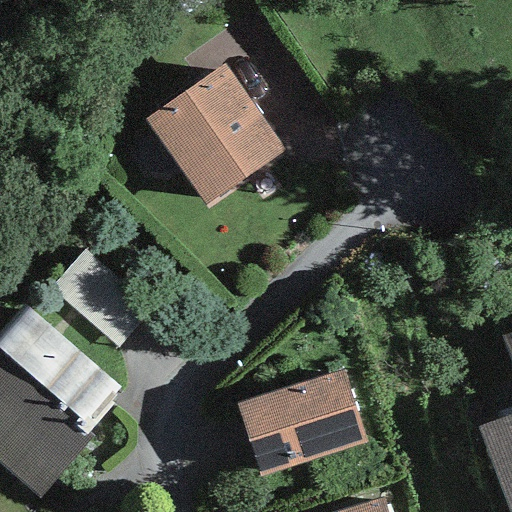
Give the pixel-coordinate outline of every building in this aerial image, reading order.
[(283,156),(223,73),(146,128),(205,211),(283,156)] [(45,291),(112,351),(144,314),(77,254),(45,291)] [(0,479),(29,505),(124,396),(22,314),(0,337),(0,479)] [(511,366),(511,422),(481,433),(508,511),(511,511),(511,338),(503,341),(511,366)] [(341,381),(238,412),(259,479),(361,449),(341,381)]
